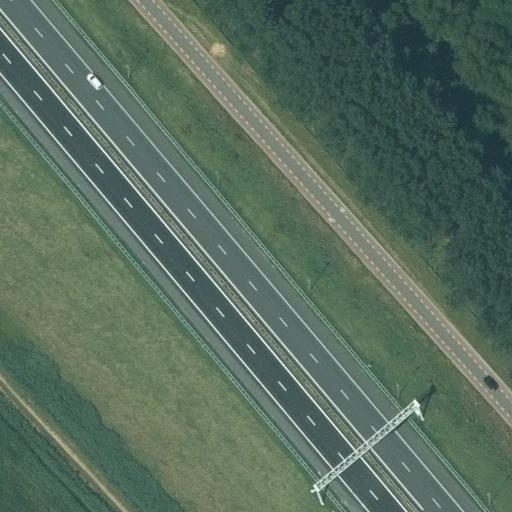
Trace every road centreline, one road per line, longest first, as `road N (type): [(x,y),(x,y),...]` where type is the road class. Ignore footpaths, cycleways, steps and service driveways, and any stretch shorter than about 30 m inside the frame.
road 1 (motorway): [(442,511),(8,0)]
road 2 (motorway): [(0,55),(384,511)]
road 3 (unclassified): [(511,396),(158,0)]
road 4 (track): [(117,511),(0,385)]
